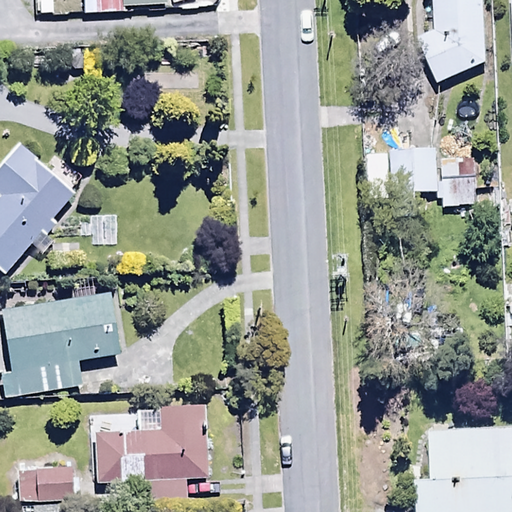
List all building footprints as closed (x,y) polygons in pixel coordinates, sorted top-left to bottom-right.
[(80,0),(81,18),(126,16),(125,9),(164,8),(163,0),(80,0)] [(485,66),(482,0),(431,0),(432,35),(416,42),(436,87),(485,66)] [(397,153),(389,153),(390,196),(435,195),(435,202),(442,202),(442,211),(454,211),(453,161),(440,161),(439,124),(428,125),(428,151),(411,152),(410,127),(396,128),(397,153)] [(0,277),(3,280),(30,249),(40,258),(51,246),(45,240),(56,228),(50,223),(73,197),(69,193),(79,181),(53,158),(43,170),(16,146),(0,164),(0,277)] [(0,375),(0,394),(1,402),(80,390),(77,364),(120,358),(110,295),(94,297),(91,281),(66,285),(68,302),(0,311),(0,321),(8,375),(0,375)] [(227,438),(227,397),(210,397),(211,439),(227,438)] [(185,505),(185,483),(206,482),(205,409),(158,409),(158,414),(133,414),(134,435),(92,436),(93,486),(145,486),(145,505),(185,505)] [(511,511),(511,429),(427,431),(427,482),(421,483),(421,469),(410,469),(410,498),(416,498),(416,511),(511,511)] [(16,474),(16,505),(71,504),(71,474),(16,474)]
